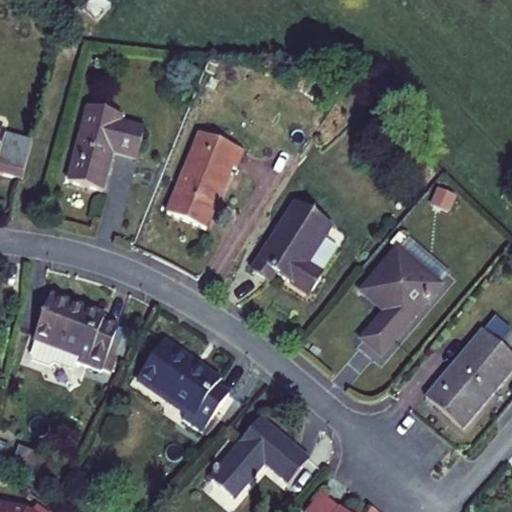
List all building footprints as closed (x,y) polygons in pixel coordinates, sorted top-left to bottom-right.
[(111,9),(101,0),(94,0),(83,12),(96,25),(111,9)] [(122,119),(88,110),(68,186),(101,194),(111,155),(136,161),(144,132),(120,126),(122,119)] [(237,171),(244,153),(202,135),(168,215),(206,231),(232,169),(237,171)] [(33,145),(5,138),(0,157),(0,177),(23,184),(33,145)] [(451,212),(456,199),(436,192),(432,205),(451,212)] [(331,229),(297,207),(252,275),(268,285),(275,275),(309,297),(322,276),(320,275),(332,257),(318,248),(331,229)] [(440,288),(399,253),(362,295),(385,315),(362,342),(380,358),(440,288)] [(51,299),(34,343),(78,360),(76,365),(102,374),(102,372),(112,346),(118,330),(104,325),(106,320),(51,299)] [(511,332),(496,320),(484,334),(499,347),(511,332)] [(0,348),(4,349),(8,328),(0,326),(0,348)] [(472,363),(464,356),(426,401),(462,432),(511,374),(511,358),(499,347),(484,334),(472,347),(480,354),(472,363)] [(73,371),(76,365),(78,360),(34,343),(29,355),(31,362),(48,368),(53,366),(73,371)] [(171,400),(190,412),(198,418),(217,389),(221,384),(164,345),(138,384),(168,404),(171,400)] [(119,348),(112,346),(102,372),(111,375),(117,359),(115,359),(119,348)] [(472,347),(464,356),(472,363),(480,354),(472,347)] [(198,418),(190,412),(187,417),(183,423),(203,436),(229,397),(217,389),(198,418)] [(171,400),(168,404),(187,417),(190,412),(171,400)] [(308,462),(262,422),(211,482),(235,503),(257,477),(254,475),(263,465),(287,486),(308,462)] [(55,498),(58,483),(39,480),(37,495),(55,498)] [(339,511),(322,497),(308,511),(339,511)]
